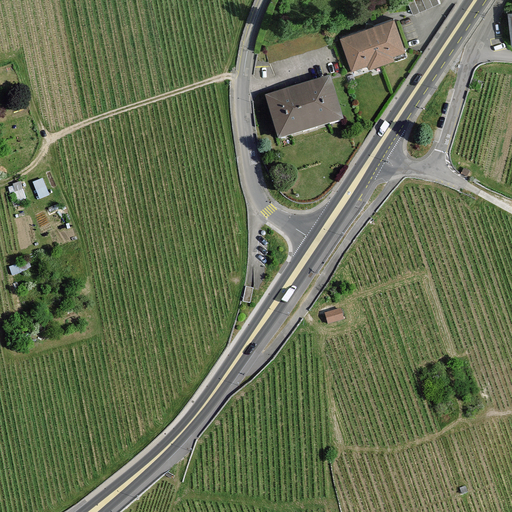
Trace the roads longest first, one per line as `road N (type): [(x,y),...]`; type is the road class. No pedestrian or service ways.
road 1 (residential): [(321,236),(269,212),(253,182),(243,77),(263,0)]
road 2 (unclassified): [(254,338),(277,340),(408,165)]
road 3 (secondary): [(96,511),(196,419),(254,338)]
road 4 (secondary): [(372,159),(478,0)]
road 5 (residential): [(408,165),(432,170),(475,54)]
road 6 (secondary): [(254,338),(321,236)]
